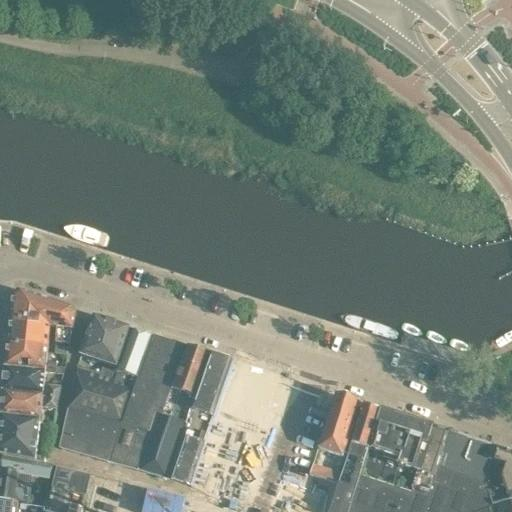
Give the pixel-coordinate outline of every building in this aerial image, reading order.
[(19,292),(13,296),(12,311),(11,311),(11,318),(49,323),(49,327),(57,328),(59,315),(41,311),(42,299),(19,292)] [(71,343),(77,315),(73,309),(42,299),(41,311),(59,315),(57,328),(55,340),(71,343)] [(10,321),(11,321),(9,335),(8,342),(47,348),(49,339),(49,327),(49,323),(11,318),(10,321)] [(94,318),(82,356),(115,367),(129,329),(94,318)] [(77,372),(133,387),(134,383),(127,381),(130,372),(137,374),(152,336),(129,329),(115,367),(114,369),(101,365),(99,369),(79,364),(77,372)] [(154,415),(161,417),(186,347),(152,336),(137,374),(130,372),(127,381),(134,383),(133,387),(118,424),(148,433),(154,415)] [(64,375),(65,366),(56,365),(57,360),(47,360),(47,352),(47,348),(8,342),(8,345),(7,359),(6,368),(46,373),(64,375)] [(68,346),(56,344),(55,352),(67,353),(68,346)] [(139,470),(139,471),(166,479),(208,354),(186,347),(161,417),(154,415),(148,433),(136,470),(139,470)] [(188,485),(231,361),(208,354),(166,479),(188,485)] [(234,362),(217,413),(319,447),(336,396),(261,371),(234,362)] [(5,369),(6,370),(4,385),(4,386),(3,392),(43,396),(46,373),(6,368),(5,369)] [(77,372),(69,409),(70,409),(69,412),(118,424),(133,387),(77,372)] [(61,386),(48,384),(47,397),(58,398),(61,386)] [(43,396),(3,392),(1,418),(38,422),(38,425),(40,425),(43,396)] [(318,449),(343,457),(355,420),(360,404),(336,396),(319,447),(318,449)] [(45,407),(56,409),(58,398),(47,397),(45,407)] [(335,501),(331,511),(349,511),(381,411),(365,406),(360,422),(341,483),(340,483),(335,501)] [(401,511),(432,427),(381,411),(349,511),(401,511)] [(136,470),(148,433),(118,424),(69,412),(60,448),(136,470)] [(45,464),(47,455),(37,454),(40,425),(38,425),(38,422),(1,418),(0,423),(0,454),(3,455),(2,457),(3,457),(3,458),(45,464)] [(211,427),(206,443),(225,449),(228,439),(230,433),(211,427)] [(432,427),(401,511),(423,511),(424,496),(428,496),(447,432),(432,427)] [(230,433),(228,439),(237,442),(240,432),(231,429),(230,433)] [(500,450),(450,433),(447,432),(428,496),(424,496),(423,511),(482,511),(490,509),(494,507),(487,484),(500,450)] [(244,434),(242,441),(253,445),(254,443),(256,437),(244,434)] [(228,439),(225,449),(233,452),(237,442),(228,439)] [(242,441),(239,449),(251,453),(253,445),(242,441)] [(253,445),(251,453),(259,455),(263,446),(254,443),(253,445)] [(271,448),(271,451),(282,454),(284,447),(273,443),(271,448)] [(263,446),(259,455),(268,458),(271,451),(271,448),(263,446)] [(289,448),(286,456),(298,460),(299,456),(300,452),(289,448)] [(487,484),(494,507),(511,500),(511,453),(500,450),(487,484)] [(271,451),(268,458),(279,462),(282,454),(271,451)] [(204,452),(193,486),(242,498),(251,468),(204,452)] [(286,456),(284,463),(295,467),(298,460),(286,456)] [(298,460),(295,467),(302,470),(306,458),(299,456),(298,460)] [(53,466),(45,464),(3,458),(0,473),(17,476),(15,487),(28,489),(28,490),(31,491),(32,483),(30,483),(31,478),(50,482),(53,466)] [(306,458),(302,470),(310,472),(314,461),(306,458)] [(260,466),(249,499),(302,511),(330,511),(337,491),(329,489),(332,481),(323,477),(320,486),(260,466)] [(82,511),(92,474),(57,467),(49,499),(46,498),(43,511),(82,511)] [(0,473),(0,504),(41,511),(43,511),(46,498),(30,494),(31,491),(28,490),(28,489),(15,487),(17,476),(0,473)] [(511,511),(511,500),(494,507),(490,509),(490,511),(511,511)]
